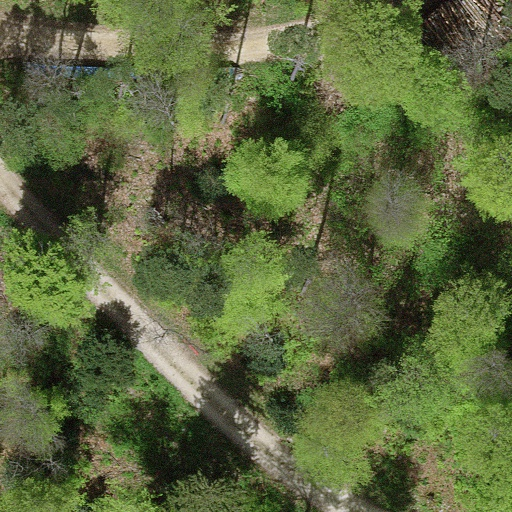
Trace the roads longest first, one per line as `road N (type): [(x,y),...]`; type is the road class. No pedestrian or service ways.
road 1 (track): [(0,167),(73,258),(306,491),(346,511)]
road 2 (track): [(0,33),(161,49),(265,49),(338,35),(420,0)]
